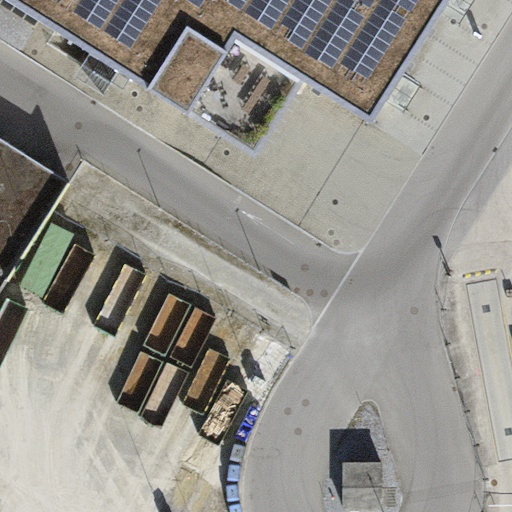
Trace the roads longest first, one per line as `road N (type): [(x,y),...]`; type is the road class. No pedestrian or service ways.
road 1 (residential): [(511,106),(385,315)]
road 2 (residential): [(385,315),(285,452),(289,511)]
road 3 (residential): [(440,511),(447,481),(416,398)]
